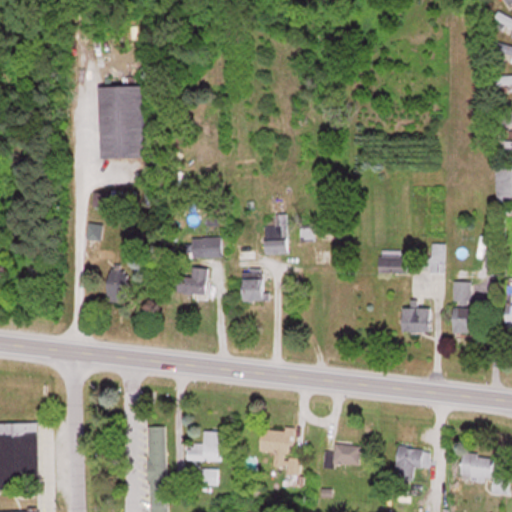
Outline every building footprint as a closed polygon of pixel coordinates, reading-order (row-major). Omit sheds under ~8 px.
[(511,16),(499,11),(495,19),(511,26),(511,16)] [(511,74),(499,74),(499,88),(511,87),(511,74)] [(146,85),(102,85),(103,156),(146,156),(146,85)] [(511,166),(497,166),(497,204),(511,204),(511,166)] [(288,235),(288,213),(277,213),(277,225),(266,225),(266,235),(288,235)] [(103,223),(90,223),(90,237),(103,237),(103,223)] [(224,256),(224,236),(194,236),(194,256),(224,256)] [(290,252),(290,238),(268,238),(268,252),(290,252)] [(445,263),(445,243),(433,243),(433,263),(445,263)] [(381,271),(405,271),(405,250),(381,250),(381,271)] [(110,300),(128,301),(129,266),(112,266),(110,300)] [(194,275),(176,275),(176,292),(209,292),(209,267),(194,266),(194,275)] [(266,299),(266,269),(245,269),(245,299),(266,299)] [(472,279),(455,279),(455,300),(472,300),(472,279)] [(432,306),(403,306),(403,331),(432,331),(432,306)] [(480,307),(455,307),(455,330),(480,330),(480,307)] [(0,422),(0,489),(40,488),(38,421),(0,422)] [(168,511),(168,425),(150,425),(150,511),(168,511)] [(261,449),(277,451),(275,464),(289,466),(288,474),(300,476),(302,457),(292,456),(295,429),(264,426),(261,449)] [(222,430),(205,430),(205,443),(189,443),(189,459),(222,459),(222,430)] [(360,443),(335,443),(335,450),(326,450),(326,467),(360,467),(360,443)] [(435,467),(436,449),(399,445),(396,478),(415,479),(416,465),(435,467)] [(494,455),(464,453),(463,477),(493,479),(494,455)] [(219,483),(219,468),(204,468),(204,483),(219,483)]
